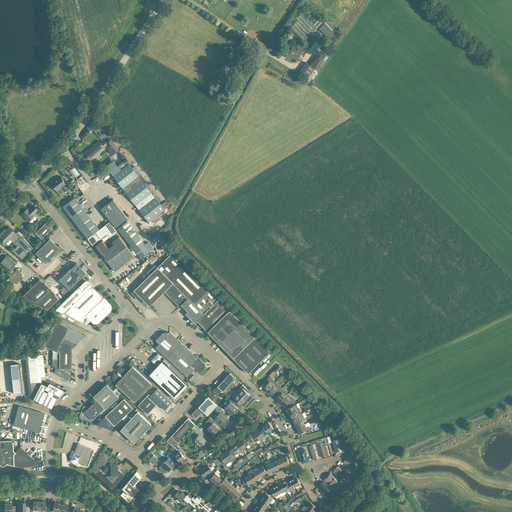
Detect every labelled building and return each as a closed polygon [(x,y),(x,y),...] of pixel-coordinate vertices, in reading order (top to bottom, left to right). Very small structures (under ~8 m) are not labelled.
[(325,24),(320,29),(328,37),(333,32),(325,24)] [(302,50),(293,46),(290,53),(295,55),(295,56),(297,57),(297,56),(299,57),(300,55),(304,56),(306,50),(303,49),(302,50)] [(318,55),(311,66),(306,63),(299,73),(312,82),(326,61),(318,55)] [(86,153),(85,154),(90,160),(104,148),(106,150),(107,149),(113,155),(119,150),(110,140),(106,144),(103,141),(101,143),(99,141),(87,151),(85,152),(86,153)] [(115,161),(118,166),(124,162),(119,156),(115,160),(115,161)] [(165,210),(127,161),(119,167),(118,166),(115,161),(106,168),(106,167),(98,174),(97,175),(101,180),(111,173),(149,222),(165,210)] [(66,184),(60,176),(57,179),(52,184),(60,194),(68,188),(65,184),(66,184)] [(100,230),(75,198),(63,207),(88,239),(100,230)] [(128,218),(113,199),(101,208),(116,227),(128,218)] [(27,209),(21,214),(28,221),(34,215),(33,215),(38,210),(33,205),(29,210),(27,209)] [(117,229),(133,249),(137,254),(141,259),(154,249),(148,242),(145,244),(127,221),(117,229)] [(46,222),(35,233),(41,240),(52,229),(46,222)] [(100,230),(88,239),(89,239),(88,240),(89,241),(90,240),(94,244),(93,245),(94,245),(94,244),(108,234),(110,237),(117,232),(109,222),(100,230)] [(19,237),(9,227),(0,236),(0,238),(6,244),(11,239),(18,246),(12,251),(21,259),(32,248),(20,236),(19,237)] [(107,247),(101,252),(105,258),(106,259),(107,257),(109,260),(108,261),(127,247),(119,237),(113,242),(114,244),(109,249),(107,247)] [(49,239),(35,253),(45,263),(53,256),(54,257),(62,248),(59,245),(57,247),(49,239)] [(102,241),(96,246),(101,252),(107,247),(102,241)] [(137,254),(133,249),(130,251),(127,247),(108,261),(115,271),(135,256),(137,254)] [(16,263),(2,252),(0,254),(0,262),(2,264),(1,266),(12,274),(6,280),(10,283),(11,282),(14,285),(15,284),(24,276),(22,275),(20,273),(22,271),(19,268),(15,272),(11,269),(16,263)] [(173,252),(134,291),(142,298),(150,306),(165,291),(180,306),(179,307),(182,305),(184,303),(191,309),(186,314),(195,324),(197,322),(234,358),(248,373),(270,351),(230,311),(173,252)] [(86,273),(81,268),(80,269),(77,265),(71,270),(70,269),(66,272),(59,280),(69,290),(86,273)] [(39,279),(21,297),(48,310),(59,299),(55,295),(50,289),(50,290),(48,289),(49,288),(44,283),(43,283),(39,279)] [(109,304),(88,282),(87,281),(86,281),(85,281),(85,282),(55,310),(78,322),(85,316),(94,325),(93,326),(94,327),(102,319),(106,316),(106,315),(109,312),(110,311),(110,310),(111,308),(111,307),(110,305),(109,304)] [(39,343),(43,344),(43,345),(56,352),(56,359),(52,359),(52,367),(54,367),(54,369),(55,369),(53,373),(68,380),(69,380),(70,380),(70,379),(71,379),(71,378),(71,373),(71,372),(70,372),(70,371),(69,371),(71,369),(72,349),(75,343),(77,344),(85,336),(51,319),(39,343)] [(198,357),(197,358),(169,332),(162,333),(156,340),(159,344),(156,347),(187,377),(194,369),(199,373),(205,367),(204,366),(205,366),(205,365),(204,364),(205,363),(198,357)] [(157,353),(151,360),(155,364),(162,357),(157,353)] [(27,356),(25,356),(29,397),(32,397),(32,399),(51,409),(56,399),(57,400),(59,397),(61,395),(62,394),(64,392),(66,391),(65,391),(49,383),(47,386),(41,383),(41,382),(40,377),(45,376),(43,354),(27,356)] [(188,385),(162,361),(150,375),(175,399),(188,385)] [(21,393),(19,365),(9,365),(12,394),(21,393)] [(118,375),(114,380),(114,381),(117,384),(116,385),(135,402),(152,384),(133,366),(128,371),(125,368),(124,368),(120,373),(119,373),(118,374),(118,375)] [(267,383),(264,387),(266,389),(265,391),(266,393),(276,383),(271,378),(272,378),(276,374),(276,373),(274,370),(269,376),(270,376),(270,377),(265,381),(267,383)] [(230,373),(224,380),(230,385),(233,387),(235,385),(232,382),(236,379),(230,373)] [(230,385),(224,380),(218,386),(222,390),(224,392),(230,385)] [(282,388),(276,383),(266,393),(268,394),(270,393),(272,395),(276,391),(278,393),(282,388)] [(93,420),(105,409),(106,409),(119,397),(107,384),(94,397),(97,400),(89,408),(84,406),(80,415),(82,417),(80,418),(80,419),(81,418),(92,422),(93,420)] [(247,393),(249,391),(243,385),(241,387),(243,389),(238,393),(246,400),(250,395),(247,393)] [(213,401),(222,390),(218,386),(208,397),(213,401)] [(288,394),(282,388),(278,393),(280,395),(276,399),(279,401),(277,402),(279,404),(288,394)] [(149,394),(138,405),(148,414),(156,405),(156,404),(158,403),(165,410),(172,403),(157,389),(151,396),(149,394)] [(246,400),(238,393),(234,398),(232,396),(230,394),(228,396),(231,398),(230,398),(231,399),(234,402),(236,404),(238,402),(241,405),(246,400)] [(295,400),(288,394),(279,404),(281,406),(282,404),(285,406),(288,403),(290,405),(291,405),(296,402),(294,400),(295,400)] [(217,405),(213,401),(208,397),(205,398),(206,399),(198,407),(203,411),(207,415),(215,408),(217,405)] [(97,424),(99,425),(111,429),(133,409),(124,399),(97,424)] [(233,404),(234,402),(231,399),(227,403),(228,404),(224,409),(227,412),(229,411),(232,414),(238,408),(233,404)] [(287,416),(299,409),(296,404),(286,410),(288,412),(286,413),(287,416)] [(227,414),(221,408),(217,405),(215,408),(218,412),(217,413),(219,415),(215,419),(222,425),(228,419),(223,415),(226,413),(227,414)] [(18,406),(13,425),(37,432),(43,413),(18,406)] [(203,411),(198,407),(192,414),(196,418),(203,411)] [(292,419),(302,414),(299,409),(287,416),(289,418),(291,417),(292,419)] [(138,412),(121,430),(135,443),(151,425),(138,412)] [(304,418),(302,414),(292,419),(293,422),(291,423),(293,425),(304,418)] [(210,417),(206,422),(210,426),(207,429),(214,435),(219,429),(213,423),(214,421),(210,417)] [(178,443),(192,428),(195,425),(188,418),(171,437),(178,443)] [(305,420),(304,418),(293,425),(294,427),(296,426),(297,429),(305,424),(303,421),(305,420)] [(265,422),(263,423),(271,434),(275,431),(268,422),(266,424),(265,422)] [(271,434),(263,423),(260,425),(262,427),(260,428),(265,435),(268,433),(269,435),(271,434)] [(306,427),(305,424),(297,429),(299,431),(297,432),(298,435),(310,428),(309,426),(306,427)] [(206,435),(195,425),(192,428),(195,431),(195,435),(197,435),(197,437),(194,441),(197,443),(196,444),(196,446),(198,449),(206,441),(203,438),(206,435)] [(265,435),(260,428),(257,430),(256,428),(254,430),(262,441),(264,439),(262,437),(265,435)] [(262,441),(254,430),(252,431),(253,433),(251,435),(255,440),(256,442),(259,440),(261,442),(262,441)] [(246,433),(244,435),(252,445),(254,444),(252,442),(255,440),(251,435),(250,433),(247,435),(246,433)] [(252,445),(244,435),(242,436),(243,438),(241,440),(246,446),(249,444),(251,447),(252,445)] [(178,443),(171,437),(167,441),(173,447),(178,443)] [(0,465),(0,466),(1,465),(1,464),(4,464),(4,465),(5,466),(5,465),(6,465),(6,464),(13,466),(14,466),(13,455),(15,452),(13,451),(13,440),(5,440),(1,441),(1,439),(0,439),(0,465)] [(246,446),(241,440),(239,441),(237,440),(235,441),(244,452),(245,451),(244,449),(246,446)] [(244,452),(235,441),(233,443),(235,445),(233,446),(238,453),(240,451),(242,453),(244,452)] [(341,441),(333,443),(336,455),(344,452),(341,441)] [(187,451),(178,443),(173,447),(173,448),(176,451),(178,453),(175,455),(180,462),(185,458),(183,455),(187,451)] [(72,450),(69,457),(73,464),(79,467),(80,464),(87,466),(93,450),(77,444),(75,451),(72,450)] [(324,448),(323,444),(318,445),(319,448),(322,460),(330,458),(327,447),(324,448)] [(238,453),(233,446),(230,448),(229,446),(227,448),(235,458),(237,457),(235,455),(238,453)] [(319,460),(315,446),(309,448),(313,462),(319,460)] [(15,452),(13,455),(14,466),(13,466),(14,466),(17,467),(24,467),(35,467),(35,461),(20,447),(15,452)] [(235,458),(227,448),(225,449),(226,451),(224,453),(229,460),(232,458),(233,460),(235,458)] [(310,463),(306,450),(297,452),(301,466),(310,463)] [(229,460),(224,453),(222,454),(220,453),(218,454),(220,457),(218,459),(221,463),(223,464),(225,465),(230,461),(229,460)] [(104,454),(93,471),(112,488),(124,475),(118,469),(117,463),(110,464),(107,464),(105,463),(106,463),(105,463),(106,462),(107,462),(109,457),(104,454)] [(169,471),(172,468),(173,469),(176,465),(169,458),(165,462),(165,461),(162,464),(154,455),(150,459),(154,462),(153,463),(154,462),(156,464),(155,465),(156,465),(156,464),(165,473),(168,470),(169,471)] [(289,463),(286,456),(281,458),(284,465),(289,463)] [(345,464),(354,472),(359,466),(349,457),(346,460),(348,462),(345,464)] [(284,465),(281,458),(276,461),(279,468),(284,465)] [(279,468),(276,461),(271,463),(274,470),(279,468)] [(274,470),(271,463),(266,465),(269,472),(274,470)] [(203,468),(200,471),(202,475),(203,474),(205,476),(212,471),(207,464),(203,468)] [(263,466),(258,469),(263,475),(267,472),(263,466)] [(344,483),(349,477),(338,467),(332,473),(344,483)] [(252,469),(247,472),(249,475),(253,481),(258,478),(254,472),(252,469)] [(263,475),(258,469),(254,472),(258,478),(263,475)] [(359,472),(357,470),(350,478),(352,480),(359,472)] [(137,471),(123,487),(123,490),(124,491),(120,495),(128,503),(140,489),(139,490),(136,487),(136,483),(142,476),(137,471)] [(213,472),(209,477),(211,478),(210,479),(214,482),(219,477),(215,473),(215,474),(213,472)] [(343,484),(332,474),(325,481),(336,491),(343,484)] [(253,481),(249,475),(244,478),(249,484),(253,481)] [(223,480),(219,477),(214,482),(218,486),(220,485),(219,484),(223,480)] [(297,477),(292,480),(296,487),(301,484),(297,477)] [(346,487),(352,480),(350,478),(347,481),(343,485),(346,487)] [(224,488),(229,483),(225,479),(223,480),(219,484),(220,485),(224,488)] [(296,487),(292,480),(287,483),(290,488),(289,489),(290,490),(296,487)] [(290,488),(287,483),(286,481),(281,484),(285,491),(289,489),(290,488)] [(228,492),(233,486),(229,483),(224,488),(228,492)] [(285,491),(281,484),(275,487),(279,494),(285,491)] [(334,492),(325,484),(321,488),(330,497),(334,492)] [(344,489),(346,487),(343,485),(337,492),(339,494),(344,489)] [(232,496),(237,490),(233,486),(228,492),(232,496)] [(279,494),(275,487),(270,489),(274,497),(279,494)] [(241,494),(237,490),(232,496),(236,499),(241,494)] [(177,493),(174,496),(181,502),(186,495),(182,492),(181,493),(180,493),(178,492),(178,491),(177,493)] [(337,492),(335,491),(334,492),(330,497),(331,498),(330,499),(329,498),(325,502),(328,506),(328,505),(339,494),(337,492)] [(188,502),(193,497),(188,493),(186,495),(181,502),(180,502),(182,504),(184,502),(186,504),(188,502)] [(273,498),(266,493),(263,498),(269,503),(273,498)] [(196,506),(203,499),(198,495),(196,497),(194,495),(193,497),(188,502),(195,508),(196,506)] [(266,508),(269,503),(263,498),(259,503),(266,508)] [(202,508),(207,503),(203,499),(196,506),(200,510),(202,508)] [(33,506),(29,506),(29,507),(29,509),(29,511),(39,511),(39,501),(33,501),(33,506)] [(48,511),(49,511),(49,506),(46,506),(46,502),(39,501),(39,511),(43,511),(42,511),(48,511)] [(208,501),(207,503),(202,508),(205,511),(204,511),(210,511),(212,509),(210,508),(212,505),(208,501)] [(25,509),(25,507),(25,502),(18,503),(18,511),(29,511),(29,509),(25,509)] [(56,511),(58,511),(61,503),(54,502),(53,505),(49,504),(49,506),(49,511),(51,511),(52,511),(56,511)] [(317,507),(310,502),(307,507),(314,511),(317,507)] [(4,507),(1,507),(1,511),(15,511),(16,511),(12,511),(12,504),(9,504),(9,503),(4,504),(4,507)] [(61,503),(58,511),(69,511),(71,509),(67,508),(67,505),(61,503)] [(262,511),(266,508),(259,503),(256,507),(262,511)]
